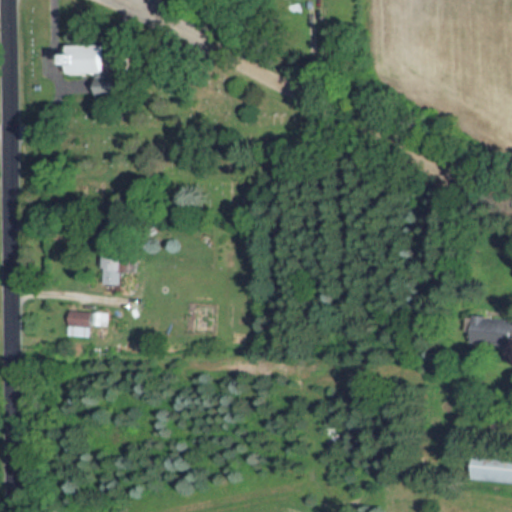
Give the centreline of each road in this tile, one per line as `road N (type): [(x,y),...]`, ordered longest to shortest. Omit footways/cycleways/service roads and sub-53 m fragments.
road 1 (tertiary): [(17,511),(7,0)]
road 2 (residential): [(511,203),(308,103),(169,19)]
